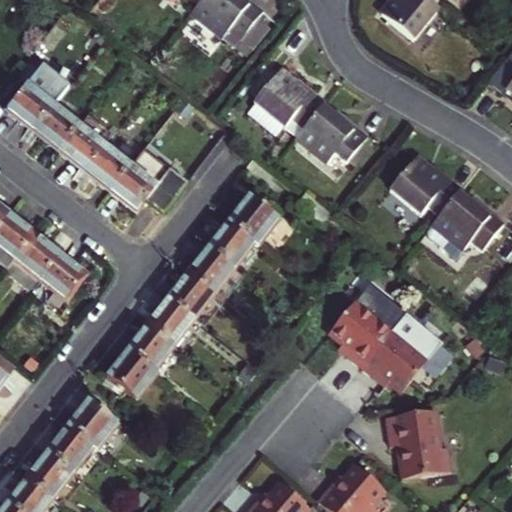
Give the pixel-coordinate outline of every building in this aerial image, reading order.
[(205,0),(200,6),(193,16),(223,41),(231,31),(243,40),(259,21),(265,14),(248,0),(205,0)] [(393,0),(382,15),(414,42),(440,10),(431,3),(427,0),(393,0)] [(259,21),(243,40),(255,50),(271,31),(259,21)] [(322,111),(328,104),(301,82),(299,84),(283,72),(253,110),(254,110),(246,120),(275,143),(290,125),(302,135),(322,111)] [(33,132),(54,106),(63,95),(37,75),(7,113),(33,132)] [(59,153),(79,126),(54,106),(33,132),(59,153)] [(322,111),(302,135),(295,144),(328,170),(335,161),(347,171),(370,143),(341,120),(338,124),(322,111)] [(79,126),(59,153),(84,173),(105,146),(79,126)] [(132,167),(105,146),(84,173),(111,193),(132,167)] [(132,167),(111,193),(137,214),(147,201),(163,214),(187,184),(145,151),(132,167)] [(457,198),(460,194),(432,172),(429,175),(413,162),(388,193),(420,219),(426,211),(438,221),(457,198)] [(327,233),(337,220),(306,196),(296,208),(327,233)] [(472,210),(457,198),(438,221),(432,229),(462,253),(469,245),(481,254),(503,226),(476,205),(472,210)] [(278,223),(247,199),(228,224),(255,245),(258,248),(278,223)] [(0,209),(0,227),(9,216),(0,209)] [(35,236),(9,216),(0,227),(0,264),(8,271),(35,236)] [(228,224),(208,250),(235,271),(255,245),(228,224)] [(35,236),(8,271),(6,273),(32,294),(40,285),(61,257),(35,236)] [(235,271),(208,250),(187,275),(214,297),(235,271)] [(87,277),(61,257),(40,285),(66,305),(87,277)] [(235,271),(214,297),(223,304),(244,278),(235,271)] [(223,304),(214,297),(187,275),(167,301),(194,323),(204,310),(213,317),(223,304)] [(320,297),(312,291),(305,300),(313,306),(320,297)] [(167,301),(146,327),(174,349),(194,323),(167,301)] [(389,334),(353,305),(326,338),(339,349),(335,354),(358,372),(389,334)] [(204,310),(194,323),(203,330),(213,317),(204,310)] [(127,353),(154,374),(174,349),(146,327),(127,353)] [(425,364),(389,334),(358,372),(381,391),(385,387),(398,398),(425,364)] [(127,353),(107,377),(137,401),(156,376),(154,374),(127,353)] [(0,355),(0,374),(7,380),(16,368),(0,355)] [(94,449),(98,452),(118,425),(88,402),(67,428),(94,449)] [(440,412),(390,419),(394,448),(401,447),(406,480),(456,473),(452,449),(445,450),(440,412)] [(67,428),(47,454),(74,475),(94,449),(67,428)] [(27,480),(53,501),(74,475),(47,454),(27,480)] [(332,485),(319,501),(331,511),(379,511),(381,511),(374,505),(387,490),(356,464),(336,488),(332,485)] [(7,506),(14,511),(44,511),(53,501),(27,480),(7,506)] [(256,503),(248,511),(308,511),(311,508),(280,482),(260,506),(256,503)]
